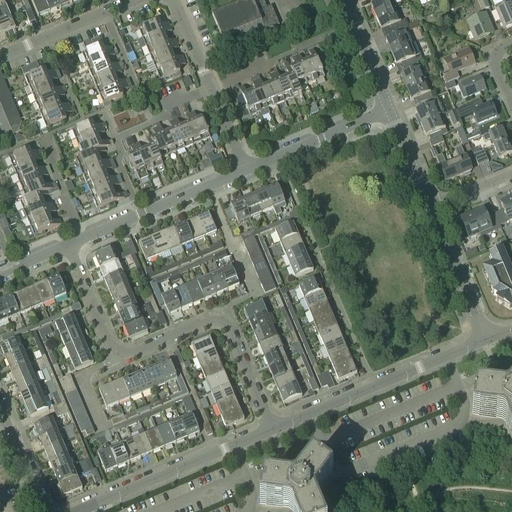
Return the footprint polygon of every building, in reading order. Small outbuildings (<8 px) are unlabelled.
[(26,0),(21,0),(26,11),(30,9),(26,0)] [(44,0),(33,0),(31,1),(38,17),(50,13),(44,0)] [(57,0),(44,0),(50,13),(61,8),(57,0)] [(57,0),(61,8),(72,3),(70,0),(57,0)] [(245,0),(246,1),(212,16),(222,39),(238,32),(242,41),(279,26),(271,7),(266,9),(262,0),(245,0)] [(374,0),(376,3),(371,6),(376,18),(395,10),(390,0),(374,0)] [(485,0),(477,0),(481,11),(489,8),(485,0)] [(504,3),(494,7),(503,29),(511,24),(511,4),(511,3),(506,6),(504,3)] [(6,7),(0,9),(0,22),(11,18),(6,7)] [(30,9),(26,11),(25,12),(29,23),(35,21),(30,9)] [(395,10),(376,18),(381,31),(387,29),(389,34),(406,26),(404,21),(400,22),(395,10)] [(485,14),(466,22),(474,41),(493,33),(485,14)] [(11,18),(0,22),(0,35),(15,29),(11,18)] [(145,20),(130,26),(133,33),(138,30),(142,39),(169,28),(168,24),(160,27),(158,22),(147,27),(145,20)] [(391,39),(385,41),(390,54),(400,50),(410,45),(405,33),(408,32),(406,26),(389,34),(391,39)] [(169,28),(142,39),(145,47),(165,39),(164,35),(171,32),(169,28)] [(94,49),(81,55),(85,63),(112,52),(111,48),(103,51),(101,47),(103,46),(100,38),(90,42),(94,49)] [(165,39),(145,47),(149,56),(176,44),(175,40),(167,43),(165,39)] [(65,55),(63,51),(60,43),(54,45),(59,58),(65,55)] [(176,44),(149,56),(152,64),(172,56),(171,51),(178,48),(176,44)] [(400,50),(390,54),(396,66),(402,64),(404,69),(417,63),(421,61),(419,56),(415,58),(410,45),(400,50)] [(448,73),(443,75),(447,84),(453,82),(453,81),(458,79),(455,73),(474,65),(468,50),(443,60),(448,73)] [(311,60),(307,62),(316,82),(324,78),(313,51),(308,53),(311,60)] [(108,63),(107,59),(114,56),(112,52),(85,63),(88,71),(108,63)] [(172,56),(152,64),(156,72),(183,61),(182,57),(174,60),(172,56)] [(300,56),(296,58),(307,85),(316,82),(307,62),(303,64),(300,56)] [(290,69),(298,89),(299,89),(307,85),(296,58),(292,60),(295,67),(290,69)] [(183,61),(156,72),(159,81),(180,73),(178,68),(185,65),(183,61)] [(108,63),(88,71),(92,80),(122,67),(121,64),(118,66),(118,64),(110,67),(108,63)] [(406,74),(400,76),(405,89),(425,81),(417,63),(404,69),(406,74)] [(37,64),(21,70),(24,77),(25,78),(24,78),(28,87),(55,75),(54,71),(46,75),(44,70),(39,72),(39,71),(39,70),(37,64)] [(122,67),(92,80),(95,88),(115,80),(114,76),(124,71),(122,67)] [(289,77),(285,79),(293,99),(301,95),(299,89),(298,89),(290,69),(290,68),(286,70),(289,77)] [(277,73),(273,75),(284,103),(293,99),(285,79),(280,81),(277,73)] [(55,75),(28,87),(32,95),(51,87),(50,83),(57,80),(55,75)] [(272,84),(268,86),(276,106),(284,103),(273,75),(269,77),(272,84)] [(479,77),(457,86),(463,100),(485,90),(479,77)] [(95,88),(99,96),(126,85),(124,81),(117,84),(115,80),(95,88)] [(260,80),(256,82),(267,110),(276,106),(268,86),(263,88),(260,80)] [(425,81),(405,89),(410,101),(416,99),(418,104),(432,98),(425,81)] [(255,92),(251,93),(259,113),(267,110),(256,82),(252,84),(255,92)] [(453,82),(447,84),(444,85),(446,91),(455,87),(453,82)] [(126,85),(99,96),(104,108),(112,105),(110,102),(122,97),(120,92),(128,89),(129,91),(132,89),(130,83),(126,85)] [(51,87),(32,95),(35,104),(62,92),(61,88),(53,91),(51,87)] [(241,95),(234,98),(239,110),(246,107),(250,117),(259,113),(251,93),(246,95),(243,87),(239,89),(241,95)] [(8,90),(0,93),(0,100),(10,96),(8,90)] [(62,92),(35,104),(39,112),(58,104),(57,99),(64,96),(62,92)] [(10,96),(0,100),(0,104),(1,107),(13,102),(10,96)] [(420,109),(415,112),(420,124),(439,116),(432,98),(418,104),(420,109)] [(480,101),(460,110),(463,118),(473,114),(477,124),(496,117),(490,104),(482,107),(480,101)] [(13,102),(1,107),(3,113),(15,108),(13,102)] [(58,104),(39,112),(42,120),(69,109),(68,105),(60,108),(58,104)] [(318,112),(315,104),(307,108),(310,116),(318,112)] [(15,108),(3,113),(6,118),(17,113),(15,108)] [(42,120),(36,123),(40,132),(50,127),(51,130),(61,126),(60,123),(66,121),(64,116),(71,113),(69,109),(42,120)] [(17,113),(6,118),(8,124),(20,119),(17,113)] [(193,113),(189,115),(201,142),(210,139),(201,119),(197,121),(193,113)] [(188,124),(184,126),(193,146),(201,142),(189,115),(185,116),(188,124)] [(439,116),(420,124),(425,137),(431,134),(433,140),(441,136),(447,134),(439,116)] [(20,119),(8,124),(11,130),(18,127),(22,125),(20,119)] [(171,119),(167,120),(172,131),(168,133),(176,153),(184,149),(173,122),(171,119)] [(177,120),(173,122),(184,149),(193,146),(184,126),(180,128),(177,120)] [(91,123),(72,132),(75,140),(103,129),(106,128),(104,123),(93,128),(91,123)] [(159,124),(155,126),(156,129),(168,156),(176,153),(168,133),(163,135),(160,127),(159,124)] [(18,127),(11,130),(13,135),(20,132),(18,127)] [(461,128),(455,130),(457,134),(462,146),(468,144),(467,143),(465,137),(463,132),(461,128)] [(103,129),(75,140),(79,149),(99,140),(97,136),(104,133),(103,129)] [(155,138),(151,140),(159,160),(160,160),(168,156),(156,129),(152,131),(155,138)] [(501,129),(482,137),(484,142),(490,140),(493,147),(506,142),(501,129)] [(478,132),(465,137),(467,143),(480,137),(478,132)] [(433,140),(428,142),(431,148),(443,143),(441,136),(433,140)] [(131,139),(125,142),(128,150),(130,149),(133,155),(128,157),(131,164),(128,165),(131,170),(134,169),(139,183),(148,179),(146,173),(134,146),(131,139)] [(150,148),(145,150),(154,170),(163,166),(160,160),(159,160),(151,140),(151,139),(146,141),(150,148)] [(99,140),(79,149),(82,157),(103,148),(103,149),(113,145),(111,140),(100,144),(99,140)] [(506,142),(493,147),(498,159),(511,154),(506,142)] [(138,144),(134,146),(146,173),(154,170),(145,150),(141,152),(138,144)] [(458,160),(452,163),(458,177),(471,172),(465,158),(461,147),(454,150),(458,160)] [(82,157),(75,159),(79,168),(99,160),(97,156),(105,153),(103,149),(103,148),(82,157)] [(433,149),(430,151),(433,159),(435,158),(439,168),(439,169),(445,182),(458,177),(452,163),(446,166),(441,155),(438,157),(435,150),(433,149)] [(28,150),(8,158),(12,167),(39,156),(42,154),(40,150),(30,155),(28,150)] [(484,151),(478,153),(483,164),(488,162),(484,151)] [(478,153),(473,155),(477,167),(483,164),(478,153)] [(39,156),(12,167),(15,175),(35,167),(34,163),(41,160),(39,156)] [(99,160),(79,168),(83,177),(110,165),(113,164),(112,159),(101,164),(99,160)] [(210,163),(212,168),(220,164),(218,159),(210,163)] [(110,165),(83,177),(86,185),(106,176),(104,172),(112,169),(110,165)] [(323,198),(368,183),(363,166),(317,181),(323,198)] [(35,167),(15,175),(19,184),(46,172),(44,168),(37,171),(35,167)] [(46,172),(19,184),(22,192),(42,184),(41,179),(48,176),(46,172)] [(106,176),(86,185),(89,193),(117,182),(115,178),(108,181),(106,176)] [(117,182),(89,193),(93,202),(113,193),(111,189),(122,184),(121,180),(117,182)] [(22,192),(26,200),(57,188),(55,183),(44,188),(42,184),(22,192)] [(277,186),(265,191),(273,209),(284,204),(277,186)] [(26,200),(19,203),(23,211),(43,203),(41,199),(58,192),(57,188),(26,200)] [(138,189),(134,191),(137,199),(142,197),(141,194),(140,194),(138,189)] [(265,191),(253,196),(261,214),(273,209),(265,191)] [(115,207),(114,203),(128,197),(126,193),(115,197),(113,193),(93,202),(98,214),(109,210),(107,206),(109,210),(115,207)] [(253,196),(242,201),(249,219),(261,214),(253,196)] [(511,221),(511,199),(500,203),(504,211),(495,215),(500,226),(511,221)] [(242,201),(230,206),(237,224),(249,219),(242,201)] [(383,210),(389,209),(390,216),(397,215),(394,202),(382,204),(383,210)] [(43,203),(23,211),(26,220),(57,207),(56,203),(45,207),(43,203)] [(333,227),(351,221),(346,205),(328,211),(333,227)] [(57,207),(26,220),(30,228),(50,220),(48,216),(58,211),(57,207),(58,207),(57,207)] [(472,215),(471,215),(481,238),(501,230),(500,226),(495,215),(486,218),(483,211),(472,215)] [(208,214),(197,219),(204,238),(216,233),(208,214)] [(463,228),(460,230),(466,244),(481,238),(471,215),(471,216),(460,220),(463,228)] [(290,218),(278,223),(280,226),(292,221),(290,218)] [(197,219),(185,224),(193,243),(204,238),(197,219)] [(50,220),(30,228),(34,237),(61,225),(59,221),(51,224),(50,220)] [(278,223),(267,228),(268,231),(280,226),(278,223)] [(185,224),(173,229),(181,248),(193,243),(185,224)] [(293,224),(275,232),(280,244),(298,236),(293,224)] [(267,228),(255,232),(257,236),(268,231),(267,228)] [(173,229),(162,234),(169,252),(181,248),(173,229)] [(254,230),(240,236),(242,242),(253,237),(257,236),(255,232),(254,230)] [(162,234),(150,239),(158,257),(169,252),(162,234)] [(298,236),(280,244),(284,256),(303,248),(298,236)] [(253,237),(242,242),(244,247),(256,243),(253,237)] [(262,238),(258,239),(263,251),(267,250),(262,238)] [(150,239),(138,244),(146,262),(158,257),(150,239)] [(360,247),(368,271),(383,266),(384,271),(396,268),(393,261),(387,263),(379,241),(360,247)] [(131,242),(125,244),(131,256),(134,255),(136,254),(131,242)] [(209,248),(209,250),(211,254),(223,249),(221,243),(209,248)] [(256,243),(244,247),(247,253),(258,248),(256,243)] [(258,248),(247,253),(249,258),(260,253),(258,248)] [(303,248),(284,256),(289,267),(308,259),(303,248)] [(113,250),(94,257),(99,269),(118,261),(113,250)] [(209,250),(198,255),(199,259),(211,254),(209,250)] [(267,250),(263,251),(268,262),(272,261),(267,250)] [(224,251),(212,256),(214,260),(215,262),(227,257),(224,251)] [(498,297),(505,302),(503,304),(510,309),(511,306),(511,305),(511,284),(503,262),(506,261),(501,251),(489,256),(493,266),(483,270),(493,294),(494,294),(498,297)] [(260,253),(249,258),(251,263),(262,258),(260,253)] [(134,255),(131,256),(135,268),(139,266),(134,255)] [(198,255),(186,260),(188,264),(199,259),(198,255)] [(212,256),(201,261),(202,265),(214,260),(212,256)] [(262,258),(251,263),(253,268),(265,263),(262,258)] [(308,259),(289,267),(294,279),(313,271),(308,259)] [(186,260),(175,265),(176,268),(188,264),(186,260)] [(118,261),(99,269),(104,281),(122,273),(118,261)] [(201,261),(189,266),(191,270),(202,265),(201,261)] [(272,261),(268,262),(273,274),(276,272),(272,261)] [(265,263),(253,268),(255,273),(267,269),(265,263)] [(175,265),(163,270),(164,273),(176,268),(175,265)] [(139,266),(135,268),(140,280),(144,278),(139,266)] [(189,266),(178,271),(179,275),(191,270),(189,266)] [(149,268),(144,270),(148,280),(164,273),(163,270),(152,274),(149,268)] [(231,268),(219,273),(227,291),(239,286),(231,268)] [(267,269),(255,273),(258,278),(269,274),(267,269)] [(178,271),(166,276),(167,280),(179,275),(178,271)] [(276,272),(273,274),(278,286),(281,284),(276,272)] [(122,273),(104,281),(109,293),(127,285),(122,273)] [(219,273),(208,277),(215,296),(227,291),(219,273)] [(269,274),(258,278),(260,284),(271,279),(269,274)] [(166,276),(149,283),(154,293),(159,291),(156,284),(167,280),(166,276)] [(59,277),(47,282),(54,300),(66,295),(59,277)] [(208,277),(196,282),(204,301),(215,296),(208,277)] [(144,278),(140,280),(145,291),(149,290),(144,278)] [(271,279),(260,284),(262,289),(273,284),(271,279)] [(317,280),(298,288),(303,300),(322,292),(317,280)] [(47,282),(35,287),(43,305),(54,300),(47,282)] [(196,282),(185,287),(192,306),(204,301),(196,282)] [(273,284),(262,289),(264,294),(276,289),(273,284)] [(127,285),(109,293),(114,304),(132,297),(137,295),(135,289),(130,291),(127,285)] [(35,287),(24,292),(31,310),(43,305),(35,287)] [(185,287),(173,292),(181,311),(192,306),(185,287)] [(149,290),(145,291),(150,303),(154,302),(149,290)] [(24,292),(12,296),(20,315),(31,310),(24,292)] [(173,292),(161,297),(169,316),(181,311),(173,292)] [(322,292),(303,300),(308,311),(327,303),(322,292)] [(285,293),(282,295),(287,307),(290,305),(285,293)] [(382,301),(383,306),(370,310),(375,326),(414,313),(409,295),(391,301),(390,298),(382,301)] [(12,296),(0,301),(8,320),(20,315),(12,296)] [(279,296),(275,298),(280,309),(284,308),(279,296)] [(132,297),(114,304),(119,316),(137,308),(132,297)] [(0,301),(0,323),(8,320),(0,301)] [(154,302),(150,303),(155,315),(159,313),(154,302)] [(262,303),(244,311),(249,323),(267,315),(262,303)] [(327,303),(308,311),(313,323),(332,315),(327,303)] [(290,305),(287,307),(292,318),(295,317),(290,305)] [(71,307),(59,312),(60,314),(62,318),(74,313),(71,307)] [(137,308),(119,316),(124,328),(142,320),(137,308)] [(284,308),(280,309),(285,321),(289,320),(284,308)] [(159,313),(155,315),(160,327),(166,324),(161,312),(159,313)] [(60,314),(49,319),(50,323),(62,318),(60,314)] [(267,315),(249,323),(253,334),(272,327),(267,315)] [(332,315),(313,323),(318,335),(337,327),(332,315)] [(58,331),(52,334),(54,339),(60,336),(79,329),(74,317),(55,325),(58,331)] [(295,317),(292,318),(297,330),(300,328),(295,317)] [(49,319),(37,324),(39,328),(50,323),(49,319)] [(142,320),(124,328),(129,340),(147,332),(142,320)] [(289,320),(285,321),(290,333),(293,331),(289,320)] [(37,324),(26,329),(27,333),(39,328),(37,324)] [(272,327),(253,334),(258,346),(277,338),(272,327)] [(337,327),(318,335),(323,347),(342,339),(337,327)] [(300,328),(297,330),(302,342),(305,340),(300,328)] [(26,329),(14,334),(16,338),(27,333),(26,329)] [(79,329),(60,336),(65,348),(83,340),(79,329)] [(42,330),(38,332),(43,343),(47,342),(42,330)] [(293,331),(290,333),(295,344),(298,343),(293,331)] [(13,332),(1,337),(3,343),(16,338),(14,334),(13,332)] [(35,333),(31,335),(36,346),(40,345),(35,333)] [(277,338),(258,346),(263,358),(282,350),(277,338)] [(209,339),(191,346),(196,358),(214,350),(209,339)] [(342,339),(323,347),(328,358),(347,350),(342,339)] [(18,340),(0,347),(0,348),(5,360),(23,352),(18,340)] [(83,340),(65,348),(70,360),(88,352),(83,340)] [(305,340),(302,342),(307,353),(310,352),(305,340)] [(47,342),(43,343),(48,355),(52,354),(47,342)] [(298,343),(295,344),(300,356),(303,355),(298,343)] [(40,345),(36,346),(41,358),(45,357),(40,345)] [(214,350),(196,358),(201,370),(219,362),(214,350)] [(282,350),(263,358),(268,370),(287,362),(282,350)] [(347,350),(328,358),(333,370),(351,362),(347,350)] [(23,352),(5,360),(10,371),(28,364),(23,352)] [(73,366),(68,368),(70,374),(93,364),(88,352),(70,360),(73,366)] [(178,352),(172,354),(177,366),(179,365),(183,364),(178,352)] [(310,352),(307,353),(312,365),(315,364),(310,352)] [(52,354),(48,355),(53,367),(57,365),(52,354)] [(303,355),(300,356),(305,368),(308,367),(303,355)] [(45,357),(41,358),(46,370),(50,368),(45,357)] [(169,361),(157,366),(165,385),(177,380),(173,372),(169,361)] [(219,362),(201,370),(206,381),(224,374),(219,362)] [(287,362),(268,370),(273,381),(292,374),(287,362)] [(351,362),(333,370),(338,382),(357,374),(351,362)] [(28,364),(10,371),(15,383),(33,375),(28,364)] [(183,364),(179,365),(184,377),(188,375),(183,364)] [(315,364),(312,365),(316,377),(320,375),(315,364)] [(53,367),(59,380),(61,386),(72,381),(70,375),(62,379),(57,365),(53,367)] [(157,366),(145,371),(153,390),(165,385),(157,366)] [(308,367),(305,368),(309,380),(313,378),(308,367)] [(50,368),(46,370),(51,381),(55,380),(50,368)] [(176,380),(176,382),(182,379),(178,370),(173,372),(177,380),(176,380)] [(145,371),(134,376),(141,394),(153,390),(145,371)] [(224,374),(206,381),(211,393),(229,385),(224,374)] [(292,374),(273,381),(278,393),(297,385),(292,374)] [(320,375),(316,377),(321,389),(327,386),(322,374),(320,375)] [(33,375),(15,383),(20,395),(38,387),(33,375)] [(188,375),(184,377),(189,388),(193,387),(188,375)] [(134,376),(122,381),(130,399),(141,394),(134,376)] [(309,380),(307,380),(312,392),(318,390),(313,378),(309,380)] [(55,380),(51,381),(56,393),(60,391),(55,380)] [(72,381),(61,386),(63,390),(74,386),(72,381)] [(122,381),(110,386),(118,404),(130,399),(122,381)] [(181,393),(170,397),(171,401),(188,394),(184,385),(179,387),(181,393)] [(229,385),(211,393),(216,405),(234,397),(229,385)] [(297,385),(278,393),(283,405),(302,397),(297,385)] [(74,386),(63,390),(65,396),(77,391),(74,386)] [(110,386),(99,391),(106,409),(118,404),(110,386)] [(38,387),(20,395),(25,406),(43,398),(38,387)] [(193,387),(189,388),(194,400),(197,399),(193,387)] [(474,394),(471,415),(501,418),(506,422),(511,437),(511,390),(509,395),(508,395),(503,397),(474,394)] [(77,391),(65,396),(68,401),(79,397),(77,391)] [(79,397),(68,401),(70,407),(81,402),(79,397)] [(170,397),(158,402),(160,406),(171,401),(170,397)] [(190,397),(173,404),(174,408),(183,404),(187,413),(190,411),(194,421),(199,419),(190,397)] [(234,397),(216,405),(220,417),(239,409),(234,397)] [(48,410),(45,404),(43,398),(25,406),(30,418),(48,410)] [(197,399),(194,400),(199,412),(203,410),(197,399)] [(81,402),(70,407),(72,412),(83,407),(81,402)] [(158,402),(147,407),(148,411),(160,406),(158,402)] [(58,412),(67,408),(65,403),(61,404),(53,408),(55,413),(58,412)] [(173,404),(161,409),(163,413),(174,408),(173,404)] [(83,407),(72,412),(74,417),(86,412),(83,407)] [(147,407),(135,412),(136,416),(148,411),(147,407)] [(67,408),(58,412),(60,417),(65,415),(70,426),(74,424),(67,408)] [(161,409),(150,414),(151,418),(163,413),(161,409)] [(239,409),(220,417),(225,429),(244,421),(239,409)] [(203,410),(199,412),(204,424),(207,422),(203,410)] [(86,412),(74,417),(77,422),(88,417),(86,412)] [(135,412),(124,417),(125,421),(136,416),(135,412)] [(150,414),(138,419),(139,423),(151,418),(150,414)] [(123,415),(111,420),(113,426),(125,421),(124,417),(123,415)] [(191,415),(180,420),(187,439),(199,434),(191,415)] [(88,417),(77,422),(79,428),(90,423),(88,417)] [(52,419),(34,427),(39,439),(57,431),(52,419)] [(138,419),(126,424),(127,428),(139,423),(138,419)] [(180,420),(168,425),(176,443),(187,439),(180,420)] [(207,422),(204,424),(202,424),(207,436),(212,434),(207,422)] [(90,423),(79,428),(81,433),(85,431),(92,428),(90,423)] [(74,424),(70,426),(75,437),(79,436),(74,424)] [(126,424),(114,429),(116,432),(127,428),(126,424)] [(168,425),(156,430),(164,448),(176,443),(168,425)] [(92,428),(85,431),(87,437),(95,433),(92,428)] [(114,429),(103,434),(104,437),(106,443),(112,441),(110,437),(113,435),(113,434),(116,432),(114,429)] [(139,437),(133,440),(140,458),(152,453),(145,435),(142,430),(137,432),(139,437)] [(156,430),(145,435),(152,453),(164,448),(156,430)] [(57,431),(39,439),(44,451),(62,443),(57,431)] [(103,434),(90,439),(92,442),(104,437),(103,434)] [(79,436),(75,437),(80,449),(84,447),(79,436)] [(133,440),(121,445),(129,463),(140,458),(133,440)] [(62,443),(44,451),(48,462),(67,455),(62,443)] [(121,445),(109,450),(117,468),(129,463),(121,445)] [(84,447),(80,449),(85,461),(89,459),(84,447)] [(109,450),(97,455),(105,473),(117,468),(109,450)] [(67,455),(48,462),(53,474),(72,466),(67,455)] [(89,459),(85,461),(90,472),(93,471),(89,459)] [(262,483),(259,504),(288,508),(293,511),(316,511),(311,500),(331,474),(314,461),(296,484),(291,486),(262,483)] [(72,466),(53,474),(58,486),(77,478),(72,466)] [(95,470),(93,471),(90,472),(95,484),(100,482),(95,470)] [(77,478),(58,486),(63,497),(82,489),(77,478)]
